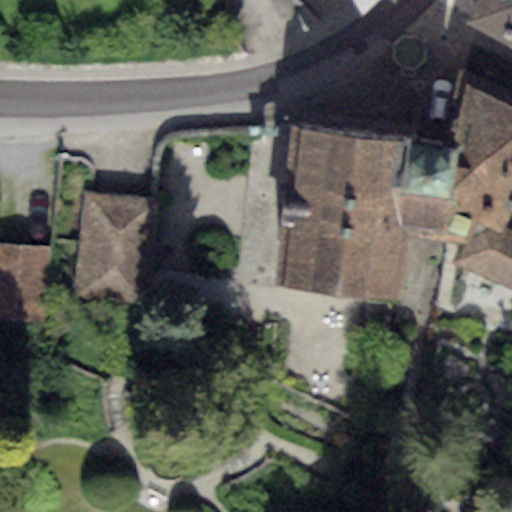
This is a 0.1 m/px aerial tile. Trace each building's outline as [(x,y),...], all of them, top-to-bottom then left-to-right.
[(353,0),(362,14),(376,0),(353,0)] [(511,0),(480,0),(472,20),(511,41),(511,0)] [(455,144),(293,121),(273,283),(398,298),(405,229),(463,241),(454,262),(511,287),(511,228),(507,226),(511,214),(511,101),(466,82),(455,144)] [(155,199),(84,193),(75,293),(147,299),(155,199)] [(49,248),(0,244),(0,319),(44,322),(49,248)]
